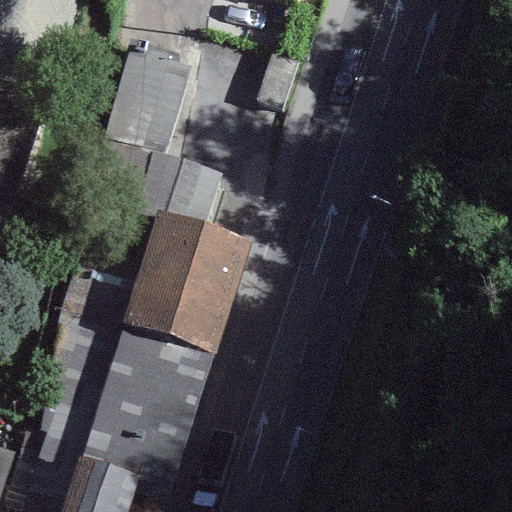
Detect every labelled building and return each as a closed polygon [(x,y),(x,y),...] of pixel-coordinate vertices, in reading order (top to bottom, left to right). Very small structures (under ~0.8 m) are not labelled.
[(169,56),(144,48),(142,57),(126,52),(100,135),(152,152),(163,155),(191,68),(168,61),(169,56)] [(296,62),(269,54),(254,103),(280,111),(296,62)] [(42,126),(0,110),(0,231),(4,233),(42,126)] [(163,155),(152,152),(135,204),(157,211),(203,226),(220,173),(163,155)] [(203,226),(157,211),(129,301),(122,322),(214,353),(251,242),(203,226)] [(122,322),(129,301),(71,279),(54,325),(65,329),(35,410),(47,415),(39,436),(47,439),(38,462),(72,475),(122,322)] [(160,511),(214,353),(122,322),(72,475),(59,511),(160,511)] [(0,489),(11,455),(0,451),(0,489)]
